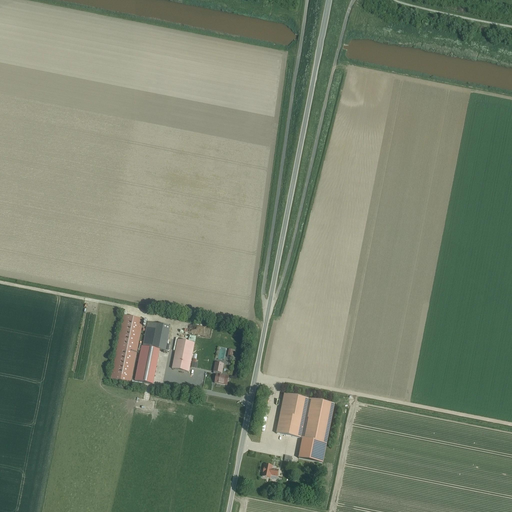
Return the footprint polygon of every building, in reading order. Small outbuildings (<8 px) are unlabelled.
[(130,385),(142,323),(143,321),(123,317),(111,381),(130,385)] [(165,352),(170,329),(147,324),(143,347),(159,350),(165,352)] [(189,372),(194,344),(178,340),(172,369),(189,372)] [(142,347),(135,381),(152,385),(159,350),(143,347),(142,347)] [(214,372),(217,372),(215,383),(227,386),(229,377),(221,375),(222,373),(222,370),(214,369),(214,372)] [(309,399),(285,395),(284,394),(276,434),(301,439),(309,399)] [(301,439),(326,444),(334,404),(309,399),(301,439)] [(270,479),(271,475),(277,477),(279,470),(272,468),(273,466),(265,465),(262,477),(270,479)]
